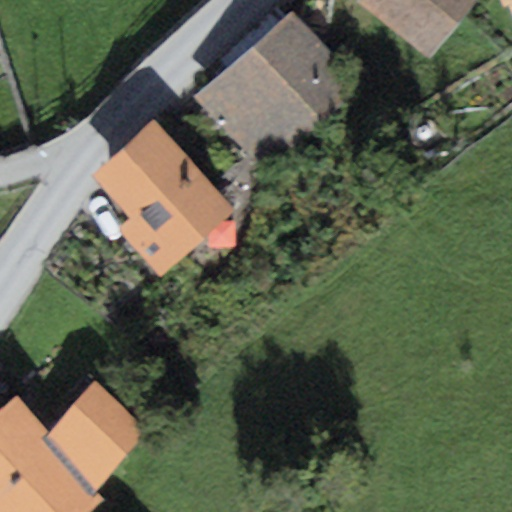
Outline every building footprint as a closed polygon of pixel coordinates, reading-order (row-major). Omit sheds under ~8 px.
[(476,0),(356,0),(428,59),(476,0)] [(511,0),(503,0),(511,21),(511,0)] [(293,9),(193,96),(261,172),(360,86),(293,9)] [(233,210),(152,119),(90,174),(129,218),(116,229),(159,276),(233,210)] [(14,394),(0,406),(0,511),(89,511),(105,499),(96,489),(146,429),(94,380),(48,434),(14,394)]
